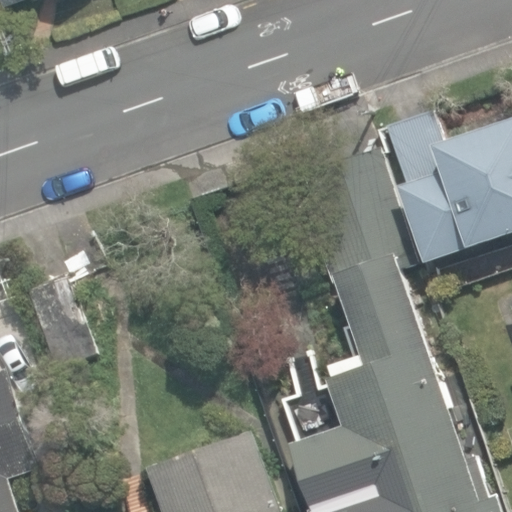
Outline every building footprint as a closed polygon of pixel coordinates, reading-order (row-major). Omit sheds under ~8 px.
[(388,118),(431,263),(511,238),(511,127),(443,149),(430,105),(388,118)] [(471,458),(408,263),(422,259),(387,148),(300,176),(335,286),(343,284),(366,355),(335,365),(340,378),(334,380),(348,425),(298,442),(320,511),(508,511),(502,494),(494,497),(480,455),(471,458)] [(32,289),(58,369),(100,355),(74,275),(32,289)] [(0,511),(25,511),(14,479),(47,467),(12,366),(0,370),(0,511)] [(288,511),(260,432),(156,468),(171,511),(288,511)]
